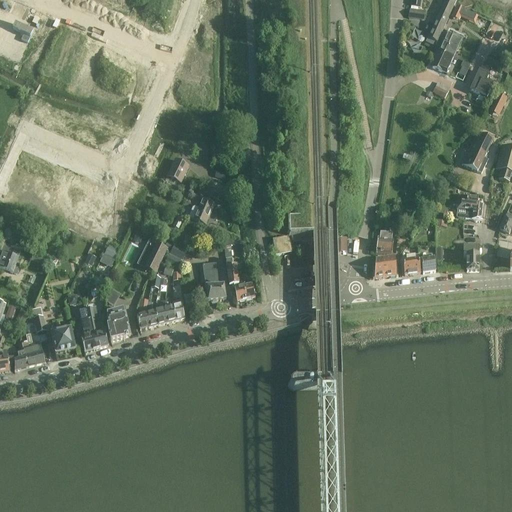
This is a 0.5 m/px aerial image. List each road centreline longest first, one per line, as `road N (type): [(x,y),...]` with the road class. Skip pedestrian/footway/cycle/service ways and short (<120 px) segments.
road 1 (residential): [(248,0),(255,186),(279,311)]
road 2 (residential): [(353,296),(390,81),(395,0)]
road 3 (tertiary): [(279,311),(0,387)]
road 4 (residential): [(37,0),(170,60),(194,0)]
road 5 (residential): [(353,296),(482,283)]
